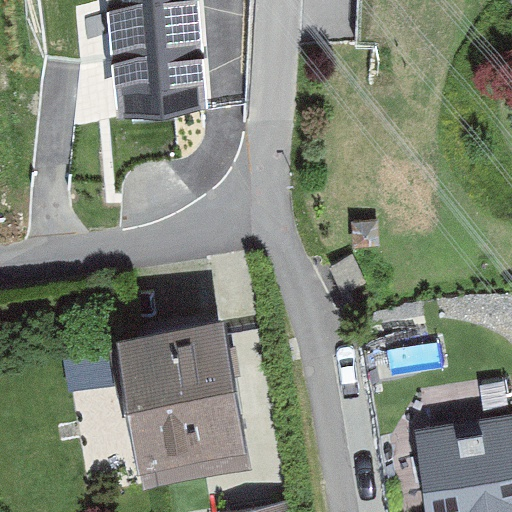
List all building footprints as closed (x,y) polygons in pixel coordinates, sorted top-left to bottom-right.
[(196,0),(108,0),(118,117),(206,110),(196,0)] [(225,302),(118,319),(144,477),(251,459),(225,302)] [(75,383),(106,384),(108,318),(77,318),(75,383)] [(511,511),(511,403),(415,419),(429,511),(511,511)] [(292,511),(290,497),(223,508),(223,511),(292,511)]
